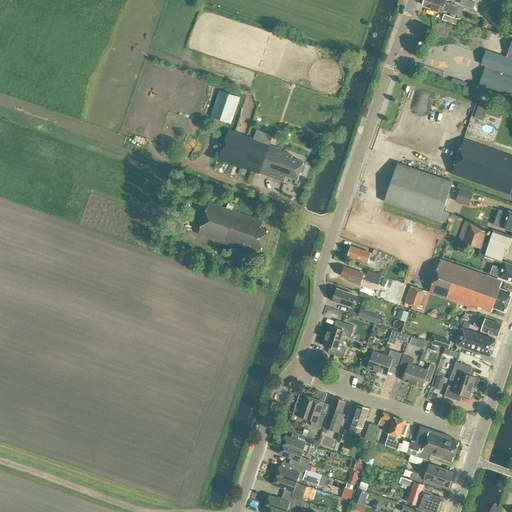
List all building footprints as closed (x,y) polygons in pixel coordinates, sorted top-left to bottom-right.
[(455,16),(458,7),(439,0),(424,0),(422,6),(430,8),(430,10),(442,14),(443,11),(448,13),(448,14),(455,16)] [(460,0),(460,4),(476,9),(478,0),(460,0)] [(455,25),(457,19),(444,15),(442,20),(455,25)] [(479,85),(511,96),(511,41),(507,58),(486,51),(481,65),(486,67),(479,85)] [(231,124),(240,98),(219,90),(210,117),(231,124)] [(270,145),(229,130),(218,160),(284,183),(286,176),(298,181),(304,163),(292,159),(293,156),(281,152),(281,150),(270,146),(270,145)] [(511,157),(464,140),(452,175),(511,196),(511,157)] [(439,222),(453,182),(398,163),(384,202),(439,222)] [(468,207),(473,194),(460,189),(455,202),(468,207)] [(209,203),(198,235),(243,250),(243,248),(250,250),(251,248),(262,251),(269,232),(261,229),(263,222),(209,203)] [(511,238),(511,237),(464,221),(457,242),(480,249),(477,257),(484,259),(484,257),(501,263),(505,252),(507,253),(511,238)] [(371,255),(351,247),(348,256),(356,259),(356,261),(367,265),(369,260),(371,255)] [(385,254),(374,250),(372,255),(371,255),(369,260),(377,263),(379,258),(383,259),(385,254)] [(506,312),(511,293),(500,290),(503,283),(442,261),(430,293),(479,311),(479,308),(492,312),(494,308),(506,312)] [(511,265),(505,264),(503,270),(492,266),(489,275),(500,279),(511,282),(511,265)] [(379,285),(382,277),(368,272),(367,276),(344,268),(341,277),(354,281),(353,283),(360,286),(363,280),(379,285)] [(425,291),(410,286),(404,304),(419,308),(425,291)] [(356,296),(337,289),(333,302),(351,308),(356,296)] [(382,315),(361,308),(357,317),(379,325),(382,315)] [(397,318),(406,321),(409,311),(400,309),(397,318)] [(498,337),(502,325),(485,320),(484,324),(477,321),(475,328),(482,330),(481,331),(498,337)] [(330,326),(326,336),(344,342),(347,332),(341,330),(343,325),(338,323),(337,328),(330,326)] [(491,357),(496,341),(463,329),(458,346),(491,357)] [(452,341),(433,335),(431,343),(449,349),(452,341)] [(344,342),(326,336),(323,346),(330,348),(328,354),(344,359),(347,349),(342,348),(344,342)] [(459,353),(445,349),(443,354),(457,359),(459,353)] [(383,355),(377,372),(387,376),(388,373),(395,375),(402,354),(391,351),(388,357),(383,355)] [(377,372),(383,355),(373,352),(371,358),(366,356),(364,361),(370,362),(367,369),(377,372)] [(403,356),(399,367),(401,368),(400,373),(405,374),(402,381),(412,385),(418,368),(412,366),(414,360),(403,356)] [(450,380),(455,382),(473,388),(476,378),(469,376),(472,368),(456,362),(450,380)] [(418,368),(412,385),(422,388),(425,381),(430,383),(436,367),(430,365),(428,371),(418,368)] [(444,379),(437,377),(433,388),(441,391),(444,379)] [(469,398),(473,388),(455,382),(453,388),(448,386),(444,397),(460,402),(462,396),(469,398)] [(307,420),(315,399),(305,396),(301,408),(296,406),(291,420),(301,423),(302,419),(307,420)] [(335,398),(327,421),(324,428),(338,433),(344,415),(341,414),(345,402),(344,402),(343,400),(341,399),(340,400),(335,398)] [(324,403),(315,399),(307,420),(312,422),(311,426),(321,430),(325,416),(320,415),(324,403)] [(368,409),(357,405),(347,437),(357,440),(359,434),(356,433),(358,428),(362,429),(368,409)] [(383,412),(380,419),(381,419),(387,421),(391,422),(393,416),(383,412)] [(385,445),(398,450),(400,444),(397,443),(398,441),(396,441),(397,437),(400,438),(400,436),(405,438),(410,424),(405,423),(405,422),(404,422),(403,420),(401,419),(399,420),(394,418),(390,428),(388,427),(386,433),(389,434),(385,445)] [(370,424),(365,439),(371,441),(376,427),(370,424)] [(415,442),(412,441),(408,454),(428,461),(431,454),(453,462),(459,443),(450,440),(451,437),(421,427),(415,442)] [(347,431),(340,428),(336,440),(343,443),(347,431)] [(286,436),(282,446),(303,453),(303,452),(309,454),(314,456),(317,447),(319,442),(299,435),(298,440),(286,436)] [(400,444),(398,450),(408,453),(411,444),(404,441),(402,445),(400,444)] [(310,472),(310,471),(312,466),(308,465),(310,461),(302,458),(303,453),(282,446),(279,455),(291,459),(289,464),(293,466),(310,472)] [(354,476),(355,470),(360,472),(363,463),(352,460),(347,474),(354,476)] [(412,479),(412,481),(425,485),(426,481),(448,489),(454,473),(430,465),(426,477),(414,473),(412,479)] [(279,467),(276,476),(297,483),(299,478),(318,485),(321,475),(310,471),(310,472),(293,466),(292,471),(279,467)] [(412,479),(414,473),(407,471),(405,477),(412,479)] [(297,483),(276,476),(273,485),(285,490),(283,495),(297,500),(302,502),(304,495),(307,487),(297,483)] [(425,486),(425,485),(412,481),(411,482),(403,478),(400,485),(413,489),(408,503),(418,507),(418,509),(426,511),(440,511),(441,511),(444,500),(433,496),(432,494),(424,491),(426,486),(425,486)] [(366,492),(369,485),(361,482),(359,489),(366,492)] [(351,501),(354,492),(348,490),(344,499),(351,501)] [(367,494),(359,490),(354,501),(362,505),(367,494)] [(297,500),(283,495),(281,500),(269,496),(266,506),(270,507),(285,511),(287,511),(289,508),(293,509),(295,505),(301,507),(303,502),(302,502),(297,500)] [(363,511),(366,507),(354,503),(350,511),(363,511)]
